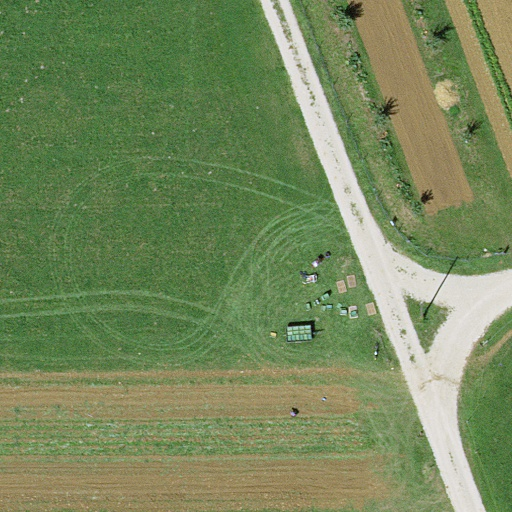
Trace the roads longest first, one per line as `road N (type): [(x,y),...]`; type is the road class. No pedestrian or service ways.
road 1 (track): [(436,415),(365,266),(479,314)]
road 2 (track): [(365,266),(266,0)]
road 3 (track): [(468,511),(435,425),(438,380),(479,314),(511,299)]
